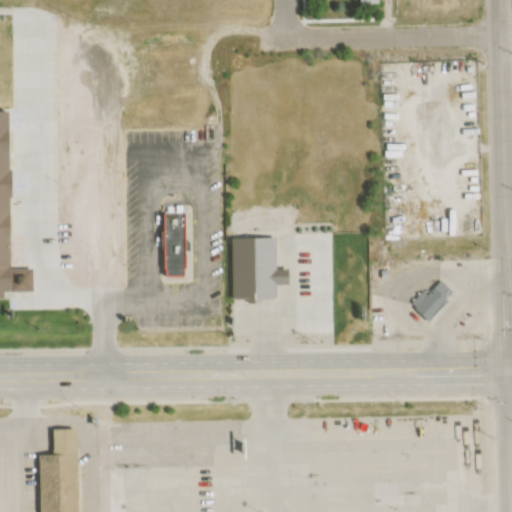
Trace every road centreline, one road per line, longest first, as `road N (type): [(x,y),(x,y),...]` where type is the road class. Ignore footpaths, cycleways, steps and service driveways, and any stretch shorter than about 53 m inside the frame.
road 1 (primary): [(0,364),(508,360)]
road 2 (secondary): [(508,360),(495,0)]
road 3 (residential): [(257,39),(511,34)]
road 4 (secondary): [(511,511),(508,360)]
